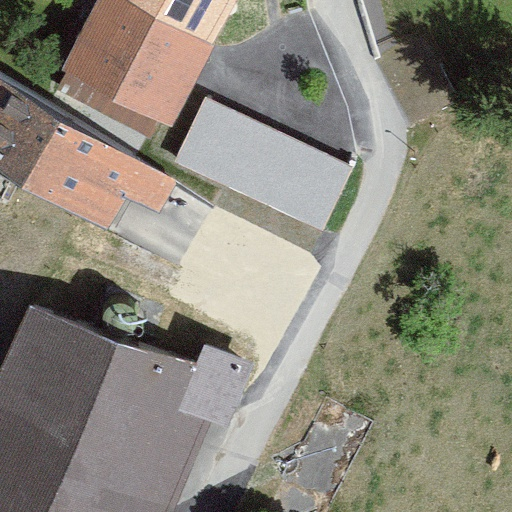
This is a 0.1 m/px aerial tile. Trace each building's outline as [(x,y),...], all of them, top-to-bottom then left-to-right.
[(200,25),(155,0),(74,0),(46,51),(142,108),(200,25)] [(215,0),(155,0),(200,25),(215,0)] [(349,154),(194,73),(156,146),(316,227),(349,154)] [(136,162),(0,77),(0,158),(95,218),(136,162)] [(167,344),(3,285),(0,292),(0,511),(143,511),(226,351),(181,327),(167,344)]
